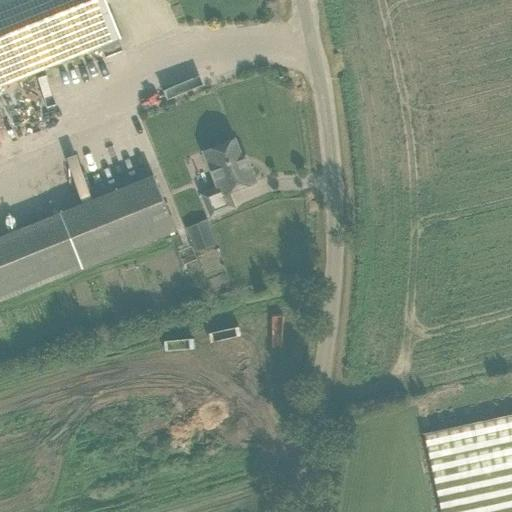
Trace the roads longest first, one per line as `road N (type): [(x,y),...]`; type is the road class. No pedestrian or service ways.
road 1 (unclassified): [(285,511),(323,265),(315,114),(291,0)]
road 2 (unknown): [(299,39),(219,50),(146,81),(0,184)]
